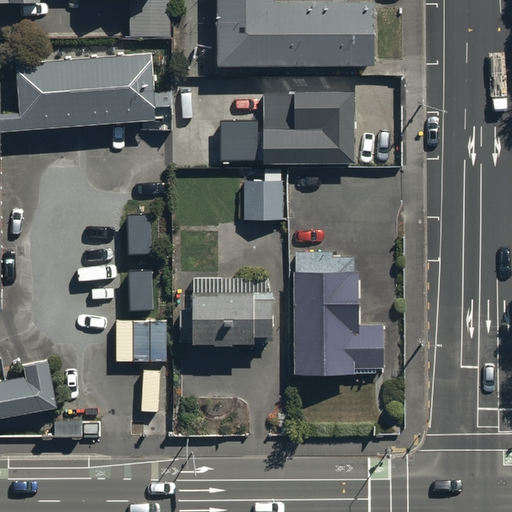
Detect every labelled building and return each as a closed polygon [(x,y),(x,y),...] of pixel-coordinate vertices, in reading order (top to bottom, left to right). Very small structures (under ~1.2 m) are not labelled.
[(372,65),(372,0),(217,0),(218,66),(372,65)] [(0,308),(5,309),(3,129),(157,117),(156,105),(173,103),(172,90),(156,91),(153,52),(17,62),(21,111),(2,113),(2,81),(0,81),(0,308)] [(351,91),(263,92),(263,113),(238,113),(239,163),(352,162),(351,91)] [(306,168),(290,168),(289,209),(306,209),(306,168)] [(281,180),(244,180),(243,218),(281,218),(281,180)] [(381,371),(381,323),(357,324),(357,270),(352,270),(352,256),(332,256),(332,250),(295,250),(295,270),(291,270),(293,372),(381,371)] [(178,309),(178,341),(252,341),(252,334),(271,334),(271,290),(189,289),(189,309),(178,309)] [(0,416),(59,406),(50,358),(26,363),(28,374),(0,379),(0,416)] [(10,435),(84,435),(84,420),(10,420),(10,435)]
